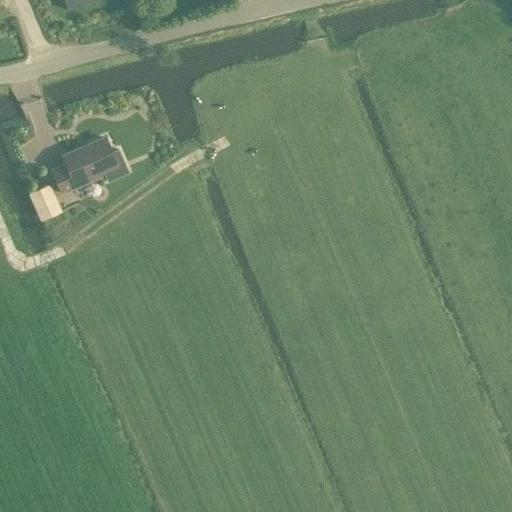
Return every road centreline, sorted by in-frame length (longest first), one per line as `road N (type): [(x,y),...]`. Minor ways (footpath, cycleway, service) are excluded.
road 1 (unclassified): [(0,77),(306,0)]
road 2 (track): [(0,226),(14,259),(34,263),(224,144)]
